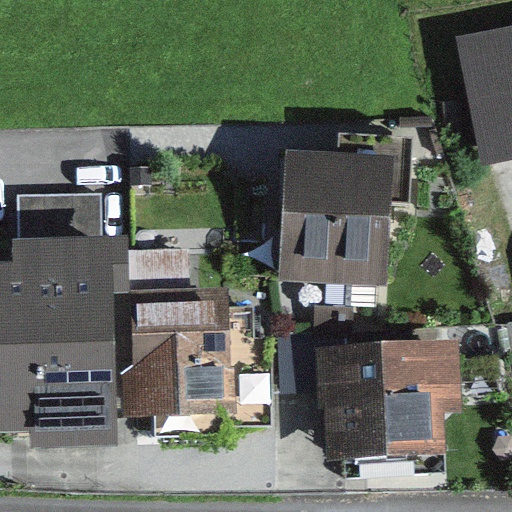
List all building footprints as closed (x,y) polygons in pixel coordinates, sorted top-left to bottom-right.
[(511,54),(447,66),(466,173),(511,165),(511,54)] [(375,175),(267,169),(260,297),(367,303),(375,175)] [(0,444),(18,444),(19,464),(98,461),(89,262),(0,265),(0,444)] [(113,313),(119,432),(220,427),(214,308),(113,313)] [(320,363),(326,479),(426,474),(424,429),(445,428),(441,357),(320,363)]
